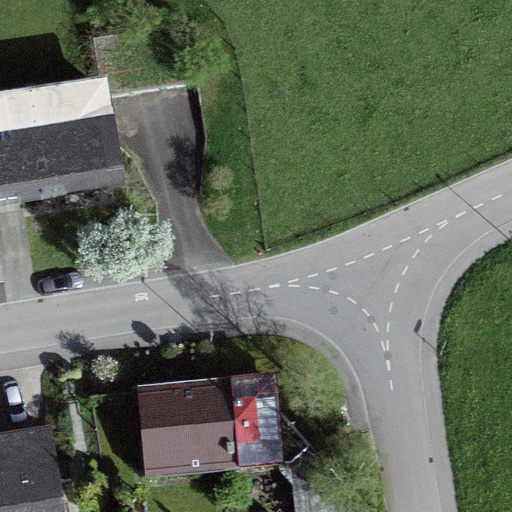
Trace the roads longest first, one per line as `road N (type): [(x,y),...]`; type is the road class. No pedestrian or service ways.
road 1 (residential): [(0,337),(379,264)]
road 2 (residential): [(379,264),(419,511)]
road 3 (residential): [(379,264),(511,203)]
